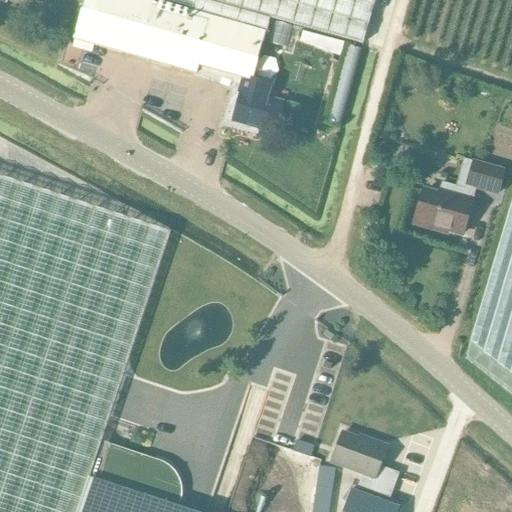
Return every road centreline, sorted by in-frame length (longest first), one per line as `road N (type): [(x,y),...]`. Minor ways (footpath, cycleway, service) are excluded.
road 1 (tertiary): [(325,276),(182,177),(0,75)]
road 2 (unclassified): [(325,276),(403,0)]
road 3 (tertiary): [(511,431),(325,276)]
road 4 (unknown): [(416,511),(464,391)]
